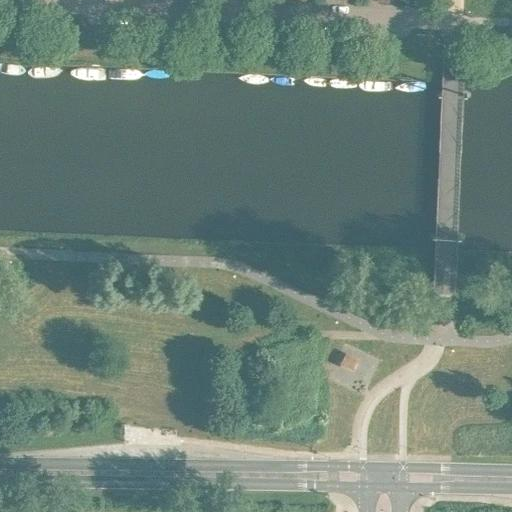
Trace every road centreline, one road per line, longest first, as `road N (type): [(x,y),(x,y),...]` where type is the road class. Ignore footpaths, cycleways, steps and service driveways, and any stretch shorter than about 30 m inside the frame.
road 1 (secondary): [(0,481),(365,486)]
road 2 (secondary): [(365,468),(0,463)]
road 3 (residential): [(456,17),(230,7)]
road 4 (residential): [(230,7),(48,0)]
